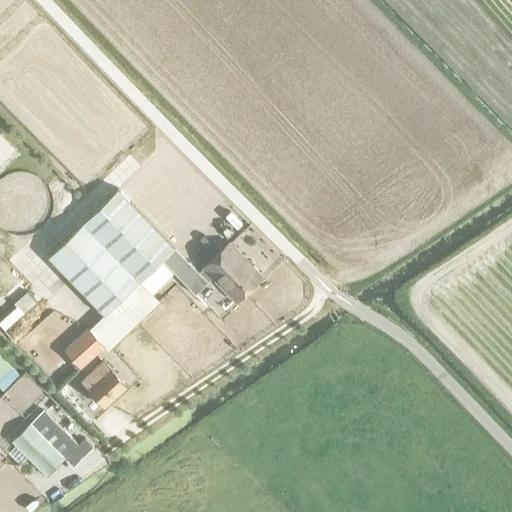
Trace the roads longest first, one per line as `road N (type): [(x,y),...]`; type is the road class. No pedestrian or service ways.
road 1 (unclassified): [(511,449),(409,344),(332,293)]
road 2 (track): [(332,293),(511,178)]
